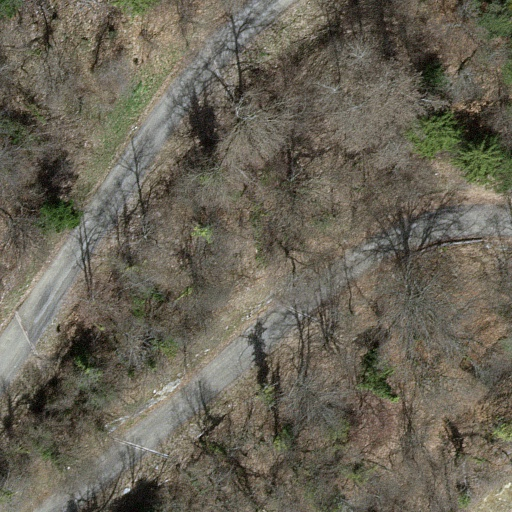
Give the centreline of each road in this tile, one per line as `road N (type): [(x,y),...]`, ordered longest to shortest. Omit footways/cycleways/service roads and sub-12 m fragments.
road 1 (track): [(52,511),(218,369),(270,343),(322,268),(408,223),(511,215)]
road 2 (track): [(260,0),(80,243),(0,367)]
